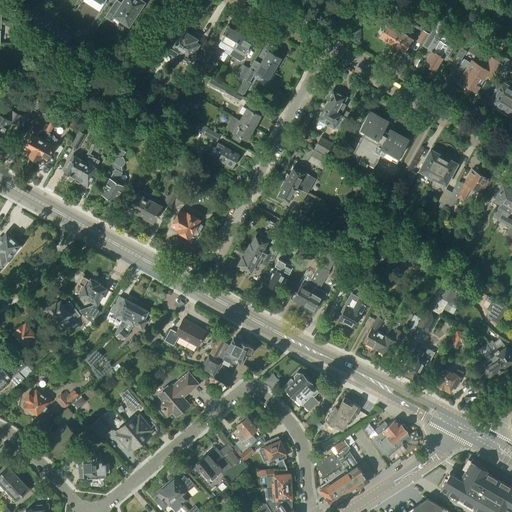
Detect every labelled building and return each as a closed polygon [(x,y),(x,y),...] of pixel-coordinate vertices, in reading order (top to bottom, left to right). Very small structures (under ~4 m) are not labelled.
[(125,0),(123,4),(117,0),(106,17),(112,21),(116,16),(130,26),(145,2),(141,0),(125,0)] [(412,9),(415,3),(409,0),(402,0),(401,3),(412,9)] [(498,17),(509,5),(503,0),(500,0),(491,11),(498,17)] [(33,6),(23,19),(61,50),(71,36),(52,22),(33,6)] [(398,23),(390,18),(387,24),(379,37),(391,44),(402,26),(405,22),(400,19),(398,23)] [(439,21),(429,34),(425,42),(430,45),(428,48),(432,50),(423,63),(435,71),(443,57),(446,59),(451,52),(446,49),(448,45),(439,40),(447,26),(439,21)] [(465,24),(462,29),(470,33),(472,29),(465,24)] [(405,28),(402,26),(391,44),(405,52),(412,39),(414,37),(412,36),(414,34),(404,28),(405,28)] [(478,27),(473,34),(486,42),(490,35),(478,27)] [(231,51),(241,35),(228,28),(219,44),(231,51)] [(191,34),(186,31),(185,32),(183,31),(181,34),(178,32),(169,46),(161,41),(153,54),(162,60),(167,52),(168,53),(171,52),(174,48),(180,52),(191,34)] [(417,42),(423,45),(429,34),(423,31),(417,42)] [(189,60),(198,45),(195,43),(197,40),(195,39),(196,37),(191,34),(180,52),(185,55),(184,57),(189,60)] [(240,61),(244,60),(246,56),(246,54),(253,42),(241,35),(231,51),(229,55),(240,61)] [(461,48),(455,56),(461,59),(466,52),(461,48)] [(207,65),(214,52),(207,49),(200,62),(207,65)] [(250,69),(244,79),(237,92),(244,96),(251,83),(250,82),(254,75),(258,77),(259,74),(269,79),(277,64),(279,65),(282,60),(280,59),(281,58),(268,50),(261,64),(260,63),(255,72),(250,69)] [(491,56),(483,68),(481,66),(480,67),(477,65),(476,67),(470,63),(464,59),(457,70),(463,74),(462,75),(466,78),(462,84),(476,93),(487,75),(493,78),(498,69),(502,63),(499,61),(491,56)] [(511,61),(506,58),(502,64),(508,67),(511,69),(511,61)] [(241,83),(249,68),(242,64),(234,79),(241,83)] [(502,64),(498,69),(504,73),(508,67),(502,64)] [(110,85),(118,79),(113,74),(106,80),(110,85)] [(242,96),(212,80),(209,85),(224,93),(223,95),(238,103),(242,96)] [(511,116),(511,88),(501,82),(489,102),(494,106),(493,107),(507,116),(508,114),(511,116)] [(139,107),(119,84),(117,86),(116,85),(110,91),(115,98),(117,97),(123,104),(127,101),(135,110),(139,107)] [(341,115),(346,105),(342,103),(345,97),(333,91),(329,98),(330,99),(326,107),(341,115)] [(109,110),(116,101),(108,94),(100,104),(109,110)] [(42,105),(38,101),(32,107),(37,111),(42,105)] [(132,118),(136,111),(119,102),(116,109),(132,118)] [(186,114),(190,107),(182,103),(178,110),(186,114)] [(26,123),(37,112),(31,107),(21,118),(26,123)] [(345,124),(348,119),(341,115),(326,107),(320,119),(328,124),(328,126),(333,129),(338,120),(345,124)] [(254,128),(261,115),(247,108),(241,121),(254,128)] [(17,124),(21,116),(11,110),(7,118),(0,114),(0,136),(2,137),(6,131),(9,132),(14,123),(17,124)] [(388,123),(389,122),(369,111),(360,129),(365,132),(363,136),(362,136),(352,155),(351,154),(351,155),(373,167),(374,167),(373,167),(380,154),(392,160),(392,159),(394,155),(399,157),(398,158),(399,158),(409,140),(389,129),(389,130),(388,133),(384,130),(388,122),(388,123)] [(254,128),(241,121),(233,116),(227,128),(234,133),(247,140),(254,128)] [(72,131),(80,125),(76,120),(68,126),(72,131)] [(217,142),(221,135),(199,123),(196,129),(204,134),(203,134),(217,142)] [(78,149),(86,135),(78,130),(70,145),(78,149)] [(34,158),(43,139),(38,136),(39,134),(34,132),(25,148),(28,150),(26,154),(34,158)] [(58,139),(55,138),(55,136),(47,132),(44,139),(43,139),(34,158),(41,162),(43,158),(47,160),(58,139)] [(163,148),(167,141),(160,136),(156,143),(163,148)] [(326,155),(332,143),(322,137),(315,149),(326,155)] [(225,147),(218,143),(212,155),(219,158),(218,159),(226,163),(225,165),(230,168),(231,166),(232,167),(239,154),(225,146),(225,147)] [(115,201),(126,183),(119,179),(123,172),(122,166),(122,160),(123,157),(126,152),(119,148),(110,166),(115,169),(102,194),(115,201)] [(435,153),(431,150),(419,171),(433,178),(444,156),(443,155),(444,154),(436,151),(435,153)] [(323,169),(329,158),(315,151),(309,162),(323,169)] [(86,162),(85,161),(75,155),(72,161),(70,160),(67,166),(68,167),(65,172),(76,178),(86,162)] [(92,158),(89,156),(85,161),(86,162),(76,178),(81,181),(81,182),(86,185),(86,184),(88,184),(97,168),(96,168),(100,161),(93,157),(92,158)] [(453,160),(446,156),(446,157),(444,156),(433,178),(446,185),(457,164),(452,162),(453,160)] [(304,173),(299,170),(298,168),(294,166),(289,175),(288,174),(284,181),(300,190),(307,194),(314,181),(309,178),(310,175),(304,171),(304,173)] [(140,189),(150,170),(144,167),(142,173),(140,172),(133,186),(140,189)] [(212,176),(213,168),(205,167),(205,175),(212,176)] [(481,194),(489,182),(487,181),(488,179),(472,170),(472,171),(466,181),(469,182),(467,185),(464,183),(464,184),(465,184),(460,193),(454,189),(451,193),(452,193),(446,204),(452,208),(458,198),(463,201),(471,188),(481,194)] [(410,185),(416,174),(410,171),(404,182),(410,185)] [(356,174),(354,178),(362,183),(364,179),(356,174)] [(294,200),(300,190),(284,181),(281,187),(282,188),(277,197),(281,199),(283,199),(289,202),(291,198),(294,200)] [(502,214),(511,196),(511,190),(504,186),(495,200),(501,203),(494,215),(499,218),(501,216),(502,214)] [(452,193),(451,193),(446,189),(439,201),(445,204),(446,204),(452,193)] [(149,200),(151,197),(139,190),(129,208),(141,215),(149,200)] [(171,205),(177,194),(171,190),(164,202),(171,205)] [(511,209),(511,196),(502,214),(504,216),(507,217),(511,209)] [(163,203),(151,197),(149,200),(141,215),(153,222),(163,203)] [(187,214),(180,210),(171,226),(177,230),(177,231),(189,238),(191,236),(194,238),(197,237),(203,226),(198,223),(200,220),(187,213),(187,214)] [(307,224),(310,218),(297,211),(294,218),(307,224)] [(511,220),(507,217),(504,216),(502,214),(501,216),(499,218),(498,221),(509,228),(506,233),(511,236),(511,220)] [(477,232),(483,222),(476,218),(471,228),(477,232)] [(286,230),(289,225),(279,219),(277,224),(286,230)] [(287,230),(286,230),(277,224),(272,233),(282,239),(287,230)] [(14,237),(9,232),(7,233),(2,238),(1,237),(0,239),(0,266),(1,268),(2,267),(4,268),(9,262),(7,260),(14,252),(16,253),(21,247),(20,245),(13,238),(14,237)] [(264,247),(267,242),(255,236),(251,244),(250,244),(247,249),(248,250),(248,251),(262,259),(268,249),(264,247)] [(283,253),(290,240),(284,237),(277,249),(283,253)] [(416,270),(424,257),(406,247),(399,260),(416,270)] [(262,259),(248,251),(244,258),(242,257),(238,265),(251,271),(254,266),(257,268),(262,259)] [(296,293),(294,291),(290,298),(293,300),(292,301),(299,305),(299,303),(304,306),(327,262),(328,262),(330,259),(331,257),(325,253),(310,282),(302,277),(299,284),(301,285),(296,293)] [(327,262),(304,306),(307,308),(306,309),(313,313),(313,311),(316,313),(320,306),(318,305),(318,304),(321,300),(323,301),(327,294),(319,290),(329,271),(334,261),(330,259),(328,262),(327,262)] [(289,273),(292,269),(284,265),(285,263),(279,260),(267,285),(277,290),(281,282),(283,283),(287,275),(284,273),(285,271),(289,273)] [(430,261),(426,267),(442,276),(446,270),(430,261)] [(381,265),(377,273),(387,279),(391,271),(381,265)] [(448,273),(455,276),(459,270),(452,266),(448,273)] [(450,302),(461,282),(446,274),(430,304),(435,307),(441,296),(447,300),(450,302)] [(91,279),(90,280),(83,276),(79,284),(82,285),(79,292),(81,294),(80,295),(97,304),(106,288),(98,284),(99,283),(91,279)] [(339,320),(353,328),(366,304),(362,302),(364,299),(352,292),(341,312),(343,313),(339,320)] [(125,300),(119,296),(115,305),(114,304),(110,312),(123,319),(115,334),(117,336),(124,329),(128,321),(136,305),(132,303),(132,301),(131,299),(129,298),(127,298),(125,300)] [(442,311),(447,300),(441,296),(435,307),(442,311)] [(74,320),(60,302),(57,304),(56,303),(55,304),(52,303),(50,305),(50,308),(49,309),(54,316),(53,316),(62,329),(74,320)] [(507,307),(497,302),(487,317),(498,323),(507,307)] [(94,323),(101,312),(98,310),(97,309),(96,305),(94,305),(78,310),(80,312),(87,318),(86,319),(89,321),(89,320),(94,323)] [(148,322),(151,315),(147,313),(148,312),(136,305),(128,321),(124,329),(117,336),(122,340),(129,333),(134,325),(134,324),(142,328),(146,320),(148,322)] [(430,333),(439,317),(431,313),(432,310),(427,307),(417,325),(430,333)] [(413,332),(420,318),(414,315),(407,329),(413,332)] [(378,350),(386,335),(377,330),(382,320),(377,317),(363,342),(378,350)] [(198,346),(206,331),(183,319),(176,332),(170,329),(164,341),(173,346),(179,336),(198,346)] [(38,339),(26,323),(23,325),(22,324),(16,330),(13,333),(25,348),(38,339)] [(151,343),(161,335),(156,329),(146,339),(151,343)] [(456,330),(452,338),(475,348),(479,340),(456,330)] [(390,357),(403,333),(398,331),(393,339),(386,335),(378,350),(390,357)] [(242,340),(241,337),(238,335),(235,336),(234,338),(233,338),(230,346),(224,343),(227,339),(220,336),(210,353),(217,357),(218,356),(231,363),(233,360),(242,365),(247,355),(248,356),(251,355),(254,351),(252,347),(241,342),(240,342),(242,340)] [(51,352),(61,342),(55,336),(45,346),(51,352)] [(68,342),(73,349),(78,345),(73,338),(68,342)] [(497,348),(492,340),(488,343),(504,368),(511,362),(511,352),(510,354),(503,343),(497,348)] [(504,368),(488,343),(484,346),(491,357),(493,361),(489,364),(488,361),(486,361),(482,363),(482,365),(483,368),(490,379),(499,373),(504,370),(503,368),(504,368)] [(430,362),(433,357),(416,348),(406,369),(410,371),(410,373),(416,376),(417,375),(422,377),(430,361),(430,362)] [(96,349),(84,360),(92,367),(94,366),(103,356),(96,349)] [(214,376),(220,366),(219,363),(209,357),(202,370),(214,376)] [(25,378),(28,374),(22,367),(17,361),(14,364),(25,378)] [(118,373),(123,368),(118,363),(113,368),(118,373)] [(10,377),(0,364),(0,390),(9,383),(7,381),(10,377)] [(17,387),(24,378),(25,378),(14,364),(9,367),(14,373),(15,375),(10,381),(17,387)] [(452,374),(445,370),(436,385),(438,388),(441,390),(444,390),(450,393),(453,387),(455,389),(461,378),(461,377),(463,373),(457,370),(455,374),(453,373),(452,374)] [(198,384),(189,373),(184,377),(183,376),(176,382),(177,383),(173,386),(172,385),(159,395),(164,400),(159,404),(168,415),(173,411),(177,416),(189,405),(182,397),(198,384)] [(317,389),(302,374),(301,375),(300,374),(297,373),(294,376),(294,379),(296,381),(294,382),(291,379),(283,386),(309,412),(318,402),(312,396),(314,396),(317,393),(317,391),(316,390),(317,389)] [(50,401),(36,391),(33,396),(29,393),(23,400),(28,403),(24,407),(38,418),(41,414),(42,415),(44,411),(45,412),(47,409),(46,409),(49,405),(48,405),(50,401)] [(63,408),(78,395),(74,391),(66,397),(63,393),(56,399),(63,408)] [(134,411),(141,405),(130,392),(123,398),(134,411)] [(81,407),(86,402),(82,397),(76,401),(81,407)] [(352,422),(360,407),(344,397),(338,408),(344,411),(341,416),(349,420),(352,422)] [(343,431),(349,420),(341,416),(344,411),(338,408),(335,406),(327,421),(343,431)] [(68,443),(72,440),(76,437),(63,422),(73,414),(68,408),(53,419),(59,427),(46,438),(53,446),(53,445),(58,451),(68,443)] [(241,440),(236,444),(242,452),(251,444),(255,441),(257,440),(252,434),(257,429),(252,423),(255,420),(251,415),(248,418),(248,417),(247,418),(244,417),(240,420),(241,423),(237,426),(242,432),(237,435),(241,440)] [(311,428),(319,420),(314,415),(306,423),(311,428)] [(101,438),(112,429),(102,416),(91,425),(101,438)] [(137,418),(135,416),(126,423),(142,443),(151,435),(149,432),(151,430),(140,416),(137,418)] [(408,436),(408,434),(406,431),(407,431),(407,428),(404,424),(401,424),(399,425),(395,420),(388,425),(385,421),(374,430),(368,422),(361,427),(371,441),(381,455),(382,454),(387,456),(388,457),(388,456),(402,444),(402,445),(403,444),(402,443),(402,440),(403,439),(405,439),(408,436)] [(315,432),(323,426),(319,422),(312,428),(315,432)] [(134,450),(142,443),(126,423),(117,431),(119,433),(117,436),(128,449),(131,447),(134,450)] [(255,441),(251,444),(255,449),(265,444),(266,441),(263,434),(257,440),(255,441)] [(86,449),(95,441),(92,437),(83,445),(86,449)] [(265,447),(265,448),(259,450),(264,461),(269,459),(270,459),(278,456),(279,460),(286,457),(284,453),(285,453),(280,441),(279,437),(267,441),(269,445),(265,447)] [(358,488),(369,481),(347,449),(350,448),(344,439),(333,446),(338,453),(335,454),(338,458),(358,488)] [(325,449),(333,444),(330,440),(322,445),(325,449)] [(219,478),(242,459),(229,443),(220,451),(217,447),(194,466),(200,473),(203,471),(209,478),(215,473),(219,478)] [(250,446),(239,455),(245,461),(255,452),(250,446)] [(337,459),(333,454),(321,462),(323,465),(328,472),(326,474),(329,478),(332,483),(342,498),(358,488),(338,458),(337,459)] [(89,457),(89,455),(79,456),(80,460),(76,460),(76,467),(80,466),(80,475),(87,475),(87,479),(106,478),(106,473),(109,473),(109,465),(105,465),(105,464),(102,465),(102,462),(96,462),(95,457),(89,457)] [(481,511),(507,511),(511,506),(511,487),(487,472),(488,470),(471,460),(460,478),(450,473),(441,488),(481,511)] [(8,467),(6,465),(1,470),(3,472),(0,474),(0,485),(4,490),(18,477),(9,467),(8,467)] [(324,481),(329,478),(326,474),(328,472),(323,465),(318,468),(323,476),(321,477),(324,481)] [(267,476),(268,487),(269,487),(273,487),(273,488),(291,487),(290,474),(274,475),(267,475),(267,476)] [(187,479),(185,476),(178,481),(176,478),(175,479),(174,477),(169,481),(171,483),(167,486),(183,505),(188,501),(182,494),(187,490),(188,491),(195,485),(188,478),(187,479)] [(24,496),(30,490),(28,488),(18,477),(4,490),(14,501),(22,494),(24,496)] [(329,484),(327,482),(319,487),(330,504),(333,504),(342,498),(332,483),(329,484)] [(183,505),(167,486),(163,489),(162,488),(157,491),(159,493),(158,494),(160,496),(155,500),(163,510),(170,504),(176,511),(183,505)] [(292,499),(291,487),(273,488),(273,487),(269,487),(268,487),(264,488),(265,500),(276,500),(292,499)] [(451,511),(422,495),(422,496),(426,498),(408,511),(451,511)]
